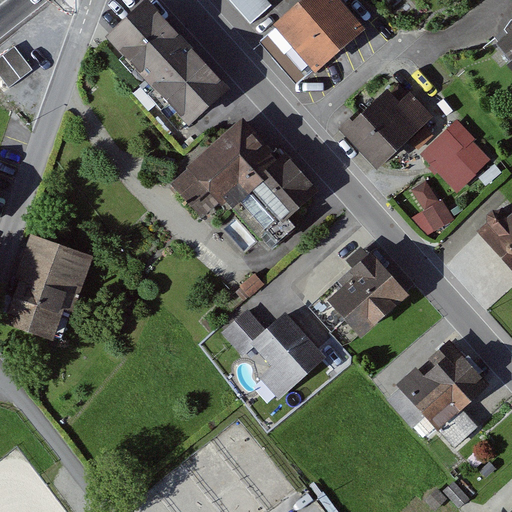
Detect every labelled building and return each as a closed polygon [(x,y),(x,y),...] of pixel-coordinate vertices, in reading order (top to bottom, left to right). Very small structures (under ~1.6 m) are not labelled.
[(270,6),(264,0),(227,0),(249,24),(270,6)] [(362,32),(335,0),(299,0),(268,27),(309,76),(362,32)] [(225,91),(143,3),(105,39),(187,126),(225,91)] [(511,34),(495,50),(511,69),(511,34)] [(13,47),(0,56),(0,78),(8,89),(20,79),(31,71),(13,47)] [(434,117),(400,79),(343,129),(377,167),(434,117)] [(309,193),(243,119),(171,183),(206,222),(244,189),(274,223),(309,193)] [(454,123),(421,155),(458,193),(491,161),(454,123)] [(437,200),(426,182),(411,191),(422,209),(437,200)] [(454,220),(442,201),(423,213),(434,231),(454,220)] [(511,214),(507,219),(500,211),(481,228),(511,263),(511,214)] [(85,252),(34,235),(4,323),(55,340),(85,252)] [(408,292),(371,256),(331,297),(367,333),(408,292)] [(248,299),(263,285),(253,274),(238,288),(248,299)] [(322,356),(284,315),(267,330),(248,309),(223,331),(280,394),(322,356)] [(460,411),(490,383),(452,342),(404,387),(441,428),(460,411)] [(460,411),(441,428),(461,449),(480,432),(460,411)]
